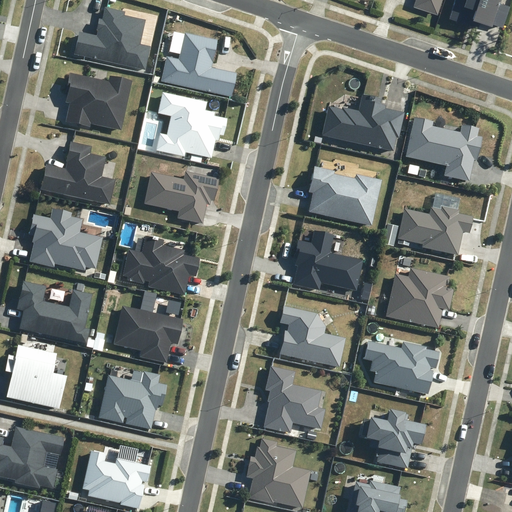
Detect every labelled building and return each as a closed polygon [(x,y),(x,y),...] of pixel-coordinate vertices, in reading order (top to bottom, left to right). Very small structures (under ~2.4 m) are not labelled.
[(412,0),(410,9),(434,17),(439,0),(412,0)] [(474,26),(485,30),(486,26),(498,30),(505,8),(493,4),(494,0),(452,0),(445,21),(473,30),(474,26)] [(74,53),(145,70),(150,47),(140,44),(146,20),(125,15),(126,11),(105,7),(102,19),(99,18),(96,29),(98,30),(97,36),(79,31),(74,53)] [(163,60),(158,85),(228,101),(233,77),(208,71),(214,44),(181,37),(175,63),(163,60)] [(88,127),(119,133),(129,83),(107,79),(106,84),(67,76),(61,105),(68,106),(64,125),(88,130),(88,127)] [(207,102),(162,92),(157,113),(171,116),(167,135),(160,133),(156,150),(184,157),(185,152),(211,158),(215,140),(221,142),(226,119),(214,116),(214,113),(205,111),(207,102)] [(361,98),(357,98),(354,113),(337,109),(337,111),(324,109),(317,138),(389,155),(392,141),(394,141),(400,115),(391,113),(381,111),(381,108),(376,107),(377,102),(361,98)] [(430,124),(410,120),(402,159),(442,168),(440,178),(465,184),(469,169),(470,162),(473,163),(478,140),(473,139),(475,131),(473,131),(458,127),(456,134),(429,128),(430,124)] [(91,146),(72,142),(67,167),(60,165),(47,163),(41,189),(112,205),(118,177),(104,174),(108,156),(89,152),(91,146)] [(416,168),(406,166),(405,175),(415,177),(416,168)] [(313,169),(310,168),(304,195),(309,196),(305,214),(368,228),(378,183),(352,177),(351,181),(330,176),(330,173),(313,169)] [(184,178),(151,171),(144,202),(179,210),(178,217),(203,222),(208,203),(210,204),(211,199),(214,199),(219,178),(186,171),(184,178)] [(455,212),(438,208),(436,211),(427,209),(425,215),(399,210),(392,241),(419,247),(419,250),(455,258),(458,244),(460,235),(466,236),(470,219),(454,215),(455,212)] [(69,216),(52,212),(50,221),(33,217),(28,237),(32,238),(30,245),(32,246),(28,263),(53,269),(54,265),(84,272),(85,268),(94,270),(101,240),(78,235),(81,222),(68,219),(69,216)] [(328,239),(313,236),(310,248),(296,246),(292,268),(295,268),(291,287),(318,292),(319,287),(354,294),(360,264),(324,257),(328,239)] [(161,244),(144,239),(140,255),(126,251),(119,278),(126,280),(125,283),(142,287),(143,283),(148,284),(147,289),(183,297),(187,278),(194,280),(199,260),(182,256),(183,253),(160,248),(161,244)] [(447,279),(407,271),(405,279),(391,276),(382,319),(436,330),(438,317),(439,313),(445,312),(450,291),(445,290),(447,279)] [(44,288),(18,282),(11,314),(18,315),(14,331),(86,348),(90,332),(84,329),(92,296),(71,290),(66,309),(41,303),(44,288)] [(182,321),(120,307),(111,346),(140,353),(138,359),(165,365),(170,345),(176,347),(182,321)] [(284,309),(281,308),(277,325),(287,327),(286,334),(283,333),(278,356),(337,369),(343,341),(321,336),(323,329),(315,316),(284,309)] [(375,382),(428,394),(433,371),(430,370),(430,367),(436,368),(440,351),(427,348),(428,346),(402,341),(401,347),(367,339),(362,359),(372,361),(370,370),(377,372),(375,382)] [(55,355),(16,347),(8,384),(5,400),(57,411),(64,380),(50,377),(55,355)] [(271,369),(268,369),(263,391),(268,392),(265,404),(267,404),(262,429),(289,435),(291,425),(319,431),(324,411),(316,409),(319,393),(290,386),(292,374),(271,369)] [(160,376),(141,372),(139,384),(106,377),(97,420),(122,425),(123,419),(127,419),(126,425),(150,430),(154,411),(156,411),(157,408),(162,409),(166,386),(158,384),(160,376)] [(409,414),(392,410),(389,422),(372,419),(368,438),(372,439),(370,447),(378,449),(376,462),(408,469),(411,456),(413,450),(415,450),(417,443),(422,444),(426,425),(408,421),(409,414)] [(40,485),(53,488),(57,470),(43,467),(46,452),(61,456),(65,437),(16,426),(15,433),(11,446),(3,444),(5,437),(0,436),(0,476),(15,480),(15,482),(39,488),(40,485)] [(275,443),(260,440),(258,448),(255,448),(253,458),(249,457),(244,479),(251,480),(247,500),(271,505),(272,503),(300,509),(308,473),(290,469),(294,453),(274,449),(275,443)] [(106,454),(90,451),(83,489),(89,490),(88,496),(121,503),(121,505),(140,509),(145,484),(141,484),(142,480),(147,482),(151,466),(117,458),(115,464),(104,461),(106,454)] [(368,488),(355,485),(350,508),(353,509),(352,511),(402,511),(404,502),(395,500),(397,490),(369,484),(368,488)]
